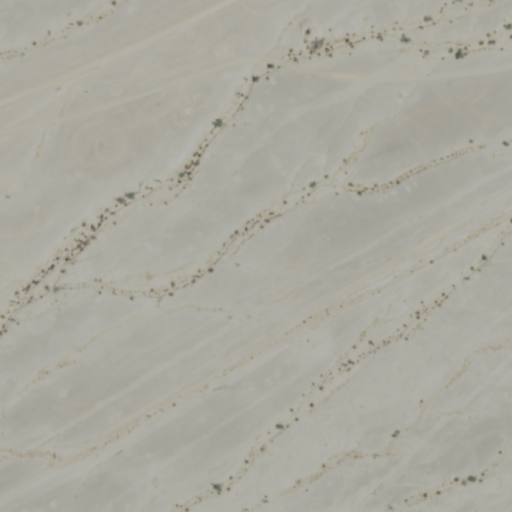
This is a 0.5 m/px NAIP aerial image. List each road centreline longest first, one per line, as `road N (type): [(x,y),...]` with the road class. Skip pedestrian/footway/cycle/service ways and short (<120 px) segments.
road 1 (track): [(0,464),(511,183)]
road 2 (track): [(0,116),(194,0)]
